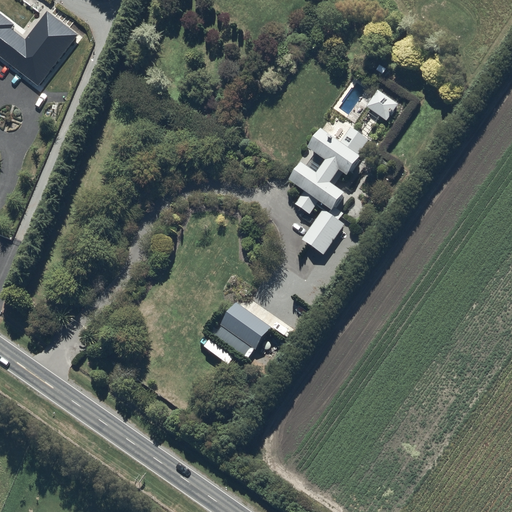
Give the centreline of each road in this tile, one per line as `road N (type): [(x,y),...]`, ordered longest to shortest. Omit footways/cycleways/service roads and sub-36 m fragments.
road 1 (secondary): [(0,350),(231,511)]
road 2 (unknown): [(33,373),(117,285)]
